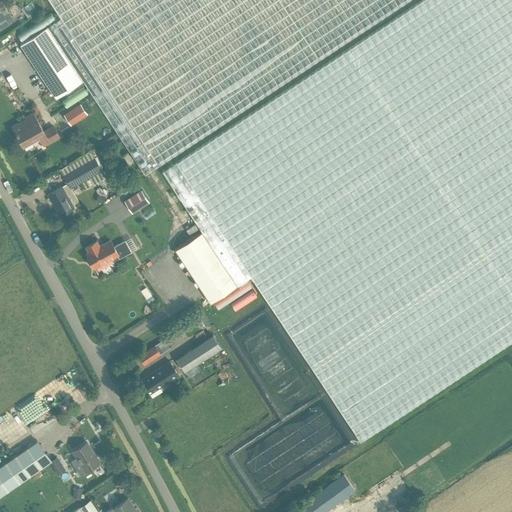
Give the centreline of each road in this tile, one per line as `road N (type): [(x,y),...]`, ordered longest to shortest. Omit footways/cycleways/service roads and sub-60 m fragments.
road 1 (residential): [(176,511),(0,179)]
road 2 (unknown): [(112,391),(64,429),(23,431),(0,442)]
